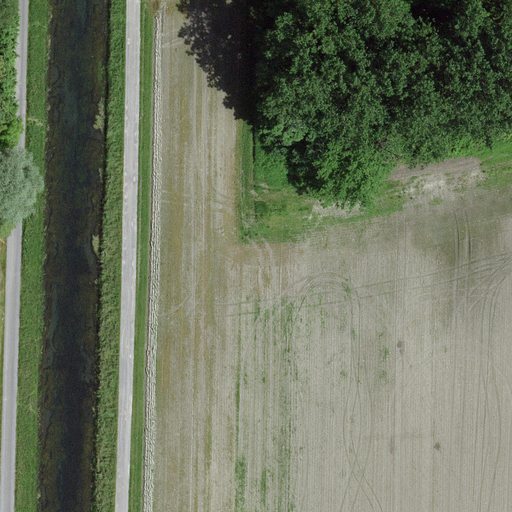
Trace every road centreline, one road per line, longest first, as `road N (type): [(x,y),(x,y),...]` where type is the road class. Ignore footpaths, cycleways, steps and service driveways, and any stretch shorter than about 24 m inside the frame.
road 1 (unclassified): [(20,0),(7,511)]
road 2 (unclassified): [(121,511),(133,0)]
